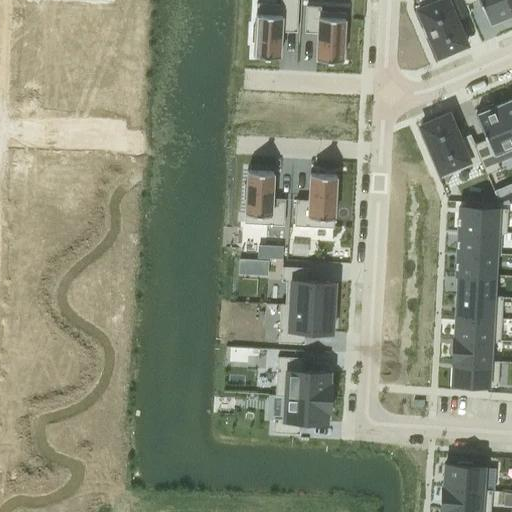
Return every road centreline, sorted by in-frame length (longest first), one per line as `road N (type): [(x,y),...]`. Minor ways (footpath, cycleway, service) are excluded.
road 1 (residential): [(382,152),(366,409),(380,426),(511,433)]
road 2 (residential): [(0,137),(382,152)]
road 3 (residential): [(249,81),(385,87)]
road 4 (residential): [(511,55),(384,102)]
